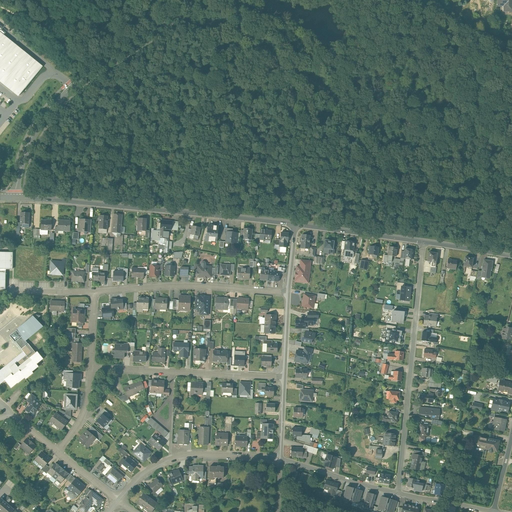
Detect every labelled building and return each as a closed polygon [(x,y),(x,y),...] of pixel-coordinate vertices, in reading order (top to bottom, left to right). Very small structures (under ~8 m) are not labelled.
[(511,11),(511,0),(497,0),(498,6),(506,6),(506,11),(511,11)] [(43,66),(0,32),(0,79),(0,80),(14,91),(19,96),(26,87),(43,66)] [(30,210),(20,210),(20,227),(30,227),(30,210)] [(113,214),(112,233),(121,234),(122,215),(113,214)] [(107,230),(108,216),(100,215),(98,229),(107,230)] [(91,217),(79,217),(79,230),(91,230),(91,217)] [(147,217),(138,217),(137,235),(146,235),(146,237),(149,238),(150,230),(146,230),(147,217)] [(52,229),(52,219),(41,219),(41,229),(52,229)] [(59,226),(55,226),(55,232),(65,232),(65,230),(71,230),(71,219),(59,219),(59,226)] [(166,239),(166,233),(166,229),(171,230),(172,221),(161,220),(159,238),(166,239)] [(200,228),(196,227),(192,226),(190,235),(194,235),(193,239),(197,240),(198,236),(200,228)] [(218,227),(208,226),(207,235),(206,234),(204,241),(217,242),(218,227)] [(251,240),(252,230),(252,229),(251,229),(251,228),(249,228),(248,229),(244,229),(243,231),(243,239),(251,240)] [(226,242),(232,243),(235,243),(237,233),(232,233),(232,230),(224,229),(224,235),(226,235),(226,242)] [(259,240),(263,240),(271,241),(272,231),(260,229),(260,235),(259,240)] [(280,247),(279,252),(286,252),(286,248),(287,248),(287,242),(288,243),(288,233),(281,233),(280,240),(280,241),(279,245),(279,247),(280,247)] [(310,236),(304,235),(302,235),(300,248),(308,249),(309,244),(310,236)] [(329,241),(325,240),(324,249),(323,253),(333,254),(334,250),(333,250),(332,250),(333,249),(333,247),(333,246),(334,242),(333,242),(333,240),(329,240),(329,241)] [(345,241),(345,246),(344,250),(348,250),(348,255),(352,256),(354,242),(353,241),(351,241),(350,242),(345,241)] [(368,255),(369,255),(372,255),(372,258),(376,258),(377,256),(378,247),(370,246),(369,246),(369,247),(368,247),(367,250),(368,251),(369,251),(368,255)] [(392,256),(396,257),(397,248),(396,247),(394,247),(393,248),(389,247),(387,256),(392,256)] [(404,259),(411,260),(413,250),(409,250),(408,249),(406,249),(405,249),(404,249),(404,251),(403,259),(404,259)] [(0,289),(4,290),(4,289),(5,289),(5,286),(5,275),(7,275),(7,273),(5,273),(5,269),(12,269),(12,265),(13,265),(13,258),(12,258),(12,253),(7,253),(0,252),(0,289)] [(437,254),(430,253),(429,253),(428,253),(427,261),(431,262),(431,267),(435,267),(435,263),(436,263),(437,254)] [(473,259),(465,257),(463,266),(465,267),(471,268),(473,259)] [(456,270),(456,263),(457,261),(451,260),(448,259),(446,268),(447,268),(456,270)] [(366,270),(367,266),(368,262),(361,260),(359,269),(366,270)] [(491,270),(492,261),(483,260),(482,272),(481,276),(489,278),(490,270),(491,270)] [(63,268),(64,262),(61,262),(51,261),(49,274),(63,275),(63,268)] [(220,275),(228,275),(229,275),(230,275),(230,266),(221,265),(220,275)] [(159,266),(157,266),(150,266),(150,276),(158,277),(159,271),(159,266)] [(174,266),(168,266),(166,266),(165,276),(173,276),(174,276),(174,266)] [(211,267),(204,267),(198,266),(198,271),(198,272),(196,272),(195,273),(195,275),(196,276),(197,277),(210,277),(211,277),(211,276),(211,268),(211,267)] [(307,268),(300,267),(297,267),(296,273),(295,277),(296,277),(295,281),(308,283),(309,269),(307,268)] [(104,281),(105,275),(105,272),(98,272),(98,268),(92,268),(92,272),(94,272),(94,280),(104,281)] [(143,274),(143,269),(132,268),(131,277),(143,278),(143,274)] [(249,280),(249,275),(250,269),(241,268),(241,270),(238,269),(237,279),(249,280)] [(267,280),(268,271),(264,270),(265,268),(259,268),(258,273),(260,273),(260,280),(267,280)] [(72,271),(72,273),(71,281),(84,283),(85,272),(72,271)] [(124,271),(113,271),(113,281),(123,281),(124,271)] [(267,280),(278,281),(279,272),(268,271),(267,280)] [(410,288),(401,287),(400,300),(409,301),(410,288)] [(304,294),(303,301),(302,306),(313,308),(315,296),(304,294)] [(190,297),(186,297),(179,296),(178,310),(190,310),(190,297)] [(196,301),(195,304),(196,305),(196,309),(200,310),(200,315),(208,315),(209,297),(196,296),(196,301)] [(148,299),(147,299),(145,299),(145,298),(138,297),(138,303),(137,303),(136,308),(147,309),(148,309),(148,308),(148,299)] [(155,307),(155,309),(166,310),(167,299),(155,298),(155,300),(155,307)] [(228,298),(226,298),(216,298),(215,309),(224,310),(224,309),(227,309),(228,298)] [(248,310),(249,299),(237,298),(237,299),(236,309),(248,310)] [(111,308),(113,308),(113,310),(123,309),(123,304),(122,300),(118,300),(118,299),(110,300),(111,308)] [(64,302),(50,301),(50,311),(64,311),(64,309),(64,303),(64,302)] [(111,308),(102,309),(103,317),(110,316),(114,316),(113,313),(113,310),(113,308),(111,308)] [(397,312),(393,312),(392,312),(391,321),(403,322),(404,316),(406,317),(406,311),(397,310),(397,312)] [(296,320),(295,328),(302,329),(305,329),(305,325),(313,325),(313,318),(318,318),(318,313),(308,313),(308,318),(305,318),(304,320),(302,320),(299,320),(296,320)] [(28,319),(26,321),(25,322),(24,324),(23,326),(17,331),(16,330),(9,336),(15,343),(16,342),(21,349),(23,352),(0,370),(0,383),(4,380),(11,388),(17,383),(18,383),(25,378),(26,379),(33,374),(31,372),(38,367),(36,365),(43,359),(37,352),(35,353),(25,340),(41,327),(35,320),(40,316),(39,316),(37,315),(35,315),(33,316),(31,317),(30,317),(28,319)] [(275,320),(275,316),(265,315),(265,324),(274,325),(275,320)] [(424,315),(423,325),(435,327),(436,318),(429,317),(429,316),(424,315)] [(274,325),(265,324),(264,333),(274,334),(275,329),(274,329),(274,325)] [(502,336),(503,336),(505,337),(505,339),(511,340),(511,338),(511,328),(507,328),(506,332),(503,331),(502,336)] [(399,344),(402,332),(388,329),(386,341),(399,344)] [(301,341),(311,343),(312,339),(314,340),(315,334),(308,333),(305,332),(304,337),(302,337),(301,341)] [(429,342),(430,337),(430,333),(422,332),(421,341),(429,342)] [(78,343),(79,338),(75,338),(75,333),(69,333),(65,333),(65,338),(70,338),(70,343),(72,343),(71,362),(81,363),(82,344),(78,343)] [(188,344),(188,343),(173,343),(173,349),(177,349),(178,349),(180,349),(179,357),(187,357),(188,344)] [(113,355),(113,358),(124,358),(124,353),(124,345),(115,344),(114,351),(112,351),(112,354),(111,354),(111,355),(113,355)] [(267,344),(266,352),(277,353),(277,344),(272,344),(267,344)] [(303,352),(296,351),(294,361),(306,364),(308,354),(311,354),(313,349),(304,347),(303,352)] [(152,362),(154,362),(165,362),(165,354),(165,353),(165,349),(160,348),(160,353),(152,353),(152,362)] [(198,349),(197,349),(194,349),(194,358),(195,358),(195,361),(200,361),(200,362),(201,363),(203,363),(204,363),(204,361),(205,361),(205,350),(199,349),(198,349)] [(423,357),(429,358),(430,358),(435,358),(436,353),(432,352),(432,350),(424,349),(423,357)] [(395,351),(395,353),(395,355),(387,354),(387,359),(394,360),(403,361),(403,352),(395,351)] [(133,352),(133,361),(145,362),(146,355),(146,352),(133,352)] [(234,352),(234,366),(244,366),(244,363),(244,356),(245,352),(234,352)] [(261,367),(261,366),(266,366),(266,367),(271,367),(271,358),(262,358),(261,358),(261,367)] [(421,377),(429,378),(430,369),(422,368),(421,377)] [(307,369),(306,369),(296,369),(295,378),(306,378),(307,378),(307,370),(307,369)] [(401,372),(400,372),(393,371),(393,376),(389,375),(388,379),(393,380),(400,381),(401,381),(401,372)] [(80,379),(81,375),(73,374),(64,374),(64,379),(67,379),(66,388),(67,388),(71,388),(77,388),(78,388),(79,379),(80,379)] [(142,383),(141,380),(123,388),(126,394),(127,397),(127,396),(128,398),(137,394),(137,392),(144,389),(142,383)] [(499,380),(497,388),(497,390),(508,392),(508,393),(511,394),(511,393),(511,384),(510,384),(510,383),(499,380)] [(197,395),(201,395),(202,383),(192,382),(191,397),(196,397),(197,395)] [(250,383),(240,382),(239,394),(248,395),(247,399),(252,399),(253,390),(250,390),(250,383)] [(435,388),(435,383),(429,382),(428,387),(429,387),(429,391),(436,392),(435,396),(440,396),(441,388),(435,388)] [(232,384),(222,384),(222,392),(232,393),(232,389),(232,384)] [(273,396),(274,388),(265,387),(265,388),(262,387),(261,390),(261,392),(265,392),(265,395),(273,396)] [(301,390),(300,393),(300,394),(300,401),(312,402),(313,391),(312,391),(301,390)] [(399,400),(399,394),(399,393),(399,392),(389,391),(388,399),(391,400),(391,402),(396,403),(396,400),(399,400)] [(419,401),(427,402),(428,402),(432,403),(433,397),(433,394),(430,394),(430,393),(429,393),(429,395),(420,394),(419,394),(419,401)] [(26,401),(27,402),(29,403),(32,400),(33,401),(36,398),(31,394),(26,401)] [(127,397),(126,394),(118,398),(123,402),(129,400),(128,398),(127,396),(127,397)] [(75,409),(76,403),(76,396),(65,395),(64,408),(62,408),(75,409)] [(34,414),(37,410),(36,410),(39,405),(33,401),(32,400),(29,403),(25,410),(29,413),(31,411),(34,414)] [(498,410),(505,411),(507,412),(509,403),(504,402),(504,401),(499,400),(499,401),(493,400),(491,410),(497,411),(498,410)] [(275,404),(266,404),(266,412),(274,412),(275,404)] [(293,408),(293,416),(293,417),(302,418),(303,409),(301,409),(301,408),(299,408),(298,408),(293,408)] [(439,410),(419,408),(419,412),(419,414),(439,416),(439,410)] [(382,421),(392,422),(396,423),(397,413),(387,412),(387,416),(388,416),(388,417),(382,417),(382,421)] [(67,422),(62,419),(55,414),(48,423),(52,426),(54,423),(62,430),(67,423),(67,422)] [(110,421),(102,414),(96,421),(103,428),(110,421)] [(504,432),(505,426),(506,420),(494,417),(492,429),(504,432)] [(168,433),(161,427),(150,418),(147,422),(164,437),(168,433)] [(260,439),(272,439),(273,424),(266,424),(260,424),(260,432),(261,432),(260,439)] [(427,436),(428,425),(420,424),(420,430),(419,430),(419,433),(419,434),(419,435),(427,436)] [(89,429),(93,432),(96,435),(99,433),(92,427),(89,429)] [(199,427),(199,430),(198,444),(208,445),(208,428),(208,427),(199,427)] [(309,433),(315,435),(318,436),(320,430),(311,427),(309,433)] [(296,439),(301,441),(310,443),(310,435),(301,435),(302,428),(293,428),(292,428),(292,430),(291,430),(290,432),(292,432),(292,437),(296,437),(296,439)] [(86,431),(79,440),(78,440),(87,447),(91,442),(92,442),(96,438),(87,430),(86,431)] [(184,430),(181,430),(179,430),(178,444),(188,445),(189,432),(184,431),(184,430)] [(227,446),(228,436),(228,434),(217,433),(216,438),(215,438),(215,445),(227,446)] [(383,445),(386,445),(394,446),(395,434),(385,433),(385,437),(383,437),(383,445)] [(154,434),(154,435),(148,442),(152,446),(153,445),(159,450),(165,443),(154,434)] [(247,437),(235,436),(235,443),(234,443),(234,444),(235,444),(235,446),(246,446),(247,441),(247,437)] [(499,441),(491,440),(475,436),(473,446),(489,449),(489,451),(489,452),(490,452),(491,452),(493,452),(493,450),(497,451),(499,442),(499,441)] [(27,451),(28,452),(29,453),(35,446),(33,444),(29,441),(26,439),(21,446),(23,448),(23,449),(26,451),(27,451)] [(143,461),(147,457),(150,453),(140,444),(137,448),(138,449),(134,454),(143,461)] [(301,458),(306,458),(307,451),(308,452),(309,449),(303,448),(291,447),(291,456),(301,456),(301,458)] [(50,459),(42,452),(33,462),(41,469),(43,467),(45,465),(50,459)] [(421,461),(422,461),(423,456),(424,453),(420,452),(419,455),(413,454),(412,454),(411,459),(412,459),(410,469),(419,470),(421,461)] [(336,458),(328,455),(327,455),(326,458),(325,458),(324,462),(325,462),(324,466),(333,468),(334,466),(336,458)] [(130,472),(132,470),(136,465),(128,458),(122,465),(127,469),(127,470),(128,469),(130,472)] [(47,473),(52,476),(59,467),(55,464),(50,469),(47,473)] [(192,476),(192,480),(198,480),(198,478),(203,478),(203,472),(203,466),(196,466),(196,468),(189,468),(189,476),(192,476)] [(216,478),(223,478),(224,467),(220,467),(220,466),(217,466),(217,467),(210,466),(209,483),(215,483),(216,478)] [(52,476),(56,480),(64,471),(59,467),(52,476)] [(112,468),(111,469),(111,470),(105,476),(116,485),(123,477),(112,468)] [(181,475),(178,470),(172,472),(168,473),(172,483),(178,481),(178,482),(183,480),(181,475)] [(67,475),(68,474),(64,471),(56,480),(60,484),(65,478),(67,475)] [(308,485),(311,477),(312,475),(311,475),(311,476),(303,474),(302,473),(301,477),(300,477),(299,482),(308,485)] [(390,476),(380,474),(378,482),(389,484),(390,476)] [(75,479),(71,475),(67,480),(71,484),(75,479)] [(409,478),(408,482),(407,487),(414,488),(416,480),(409,478)] [(78,495),(85,487),(75,479),(71,484),(66,489),(69,492),(68,493),(68,496),(72,499),(74,499),(78,495)] [(156,479),(153,482),(152,482),(149,486),(155,492),(162,485),(156,479)] [(334,496),(336,490),(338,484),(326,480),(324,489),(329,490),(328,494),(334,496)] [(435,494),(437,494),(443,496),(444,495),(445,486),(435,484),(435,489),(435,490),(435,494)] [(355,489),(353,496),(351,496),(353,488),(347,487),(343,500),(358,504),(362,491),(355,489)] [(333,498),(336,499),(339,500),(342,492),(336,490),(334,496),(333,498)] [(97,506),(102,500),(91,491),(83,501),(89,506),(92,502),(97,506)] [(12,500),(13,499),(16,495),(12,492),(8,497),(11,499),(11,500),(12,500)] [(148,511),(151,511),(154,509),(157,504),(156,503),(143,493),(136,503),(148,511)] [(364,506),(371,508),(375,495),(368,493),(364,506)] [(8,497),(7,498),(4,501),(0,497),(0,511),(12,511),(14,510),(7,504),(11,499),(8,497)] [(388,499),(381,497),(377,510),(383,511),(393,511),(396,501),(390,499),(388,506),(385,506),(388,499)] [(79,504),(80,505),(78,507),(83,511),(85,511),(90,507),(89,506),(83,501),(82,500),(79,504)]
